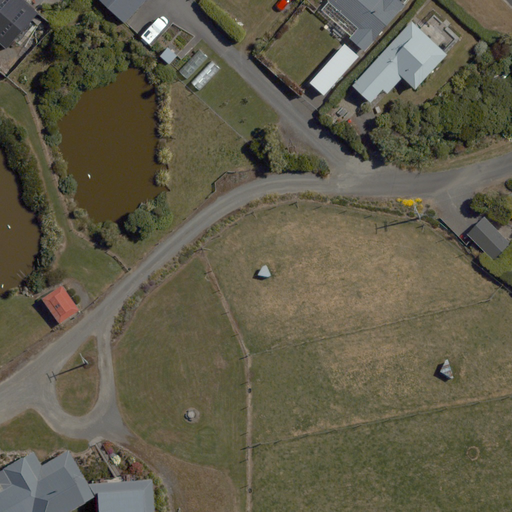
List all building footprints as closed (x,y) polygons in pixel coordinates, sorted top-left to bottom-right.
[(148,0),(115,0),(87,36),(119,62),(150,23),(138,14),(148,0)] [(329,0),(266,0),(260,8),(295,39),(329,0)] [(393,44),(347,9),(323,40),(368,75),(393,44)] [(37,71),(0,18),(0,75),(12,85),(37,71)] [(447,73),(414,45),(353,119),(375,137),(396,111),(408,121),(447,73)] [(510,246),(483,218),(464,236),(492,264),(510,246)] [(83,311),(63,285),(41,302),(61,328),(83,311)] [(215,435),(195,435),(195,457),(215,456),(215,435)] [(0,487),(0,511),(150,511),(146,486),(95,486),(53,445),(0,487)]
